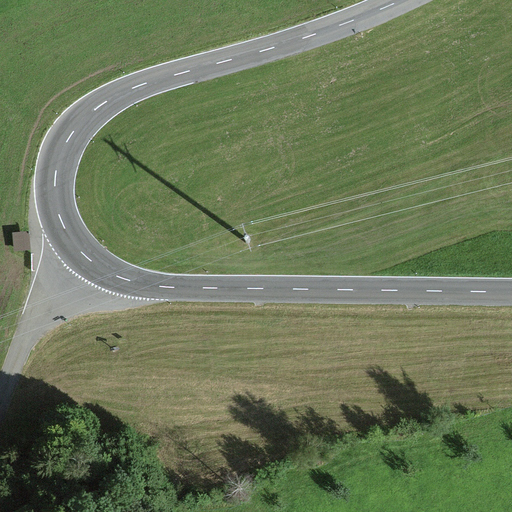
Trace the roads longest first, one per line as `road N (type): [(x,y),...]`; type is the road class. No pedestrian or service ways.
road 1 (tertiary): [(79,253),(57,212),(55,172),(66,140),(91,110),(145,82),(402,0)]
road 2 (tertiary): [(511,291),(153,286),(99,269),(79,253)]
road 3 (residential): [(0,401),(79,253)]
